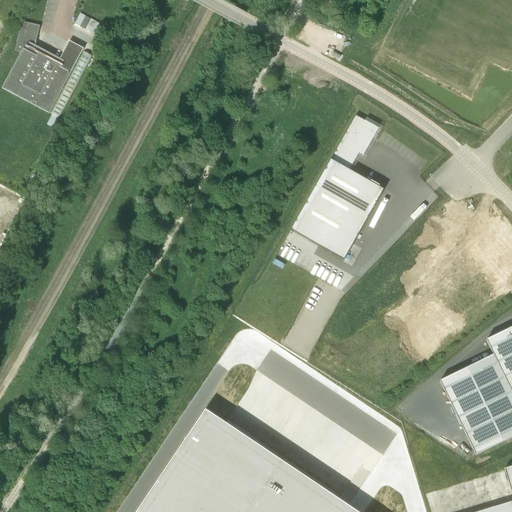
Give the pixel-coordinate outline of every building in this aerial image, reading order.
[(91,33),(97,22),(80,14),(75,24),(91,33)] [(58,63),(33,49),(35,45),(40,26),(22,22),(15,51),(22,53),(3,89),(51,114),(84,49),(70,41),(58,63)] [(102,38),(107,28),(97,22),(91,33),(102,38)] [(51,114),(59,119),(93,56),(83,51),(51,114)] [(363,155),(379,128),(356,116),(291,230),(344,260),(384,190),(349,170),(359,153),(363,155)] [(26,185),(31,188),(32,186),(32,185),(36,178),(37,176),(34,174),(33,176),(32,176),(28,184),(31,185),(31,186),(27,184),(26,185)] [(511,327),(486,340),(494,355),(440,381),(476,455),(511,437),(511,327)] [(354,511),(205,411),(136,511),(354,511)] [(511,511),(511,466),(505,469),(511,493),(511,502),(479,511),(511,511)]
